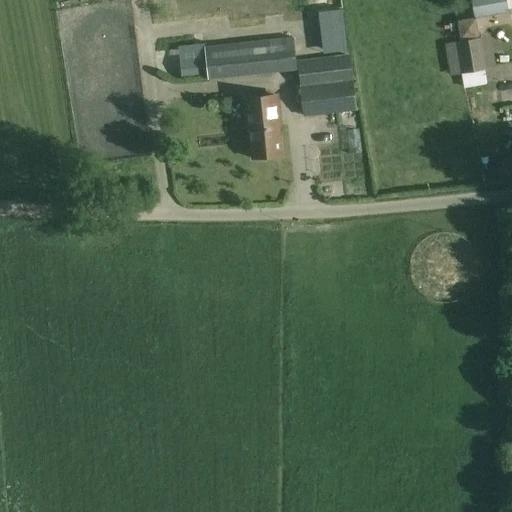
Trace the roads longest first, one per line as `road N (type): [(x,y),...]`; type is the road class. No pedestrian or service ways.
road 1 (unclassified): [(153,213),(386,207),(511,192)]
road 2 (track): [(0,207),(153,213)]
